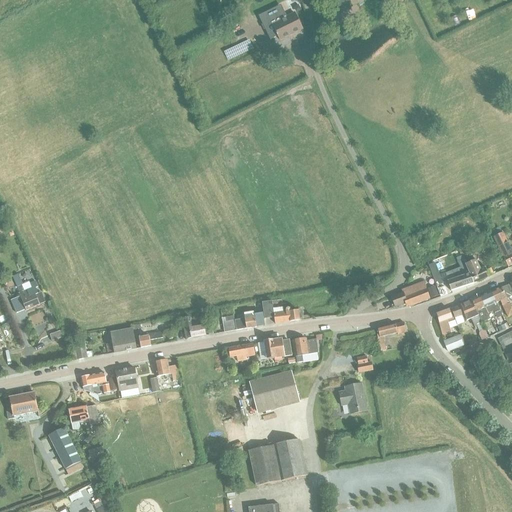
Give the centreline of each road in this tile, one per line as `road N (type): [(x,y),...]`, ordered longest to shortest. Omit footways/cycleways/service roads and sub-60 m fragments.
road 1 (unclassified): [(0,385),(351,322)]
road 2 (track): [(351,322),(312,398),(316,511)]
road 3 (residential): [(511,429),(431,347),(418,312)]
